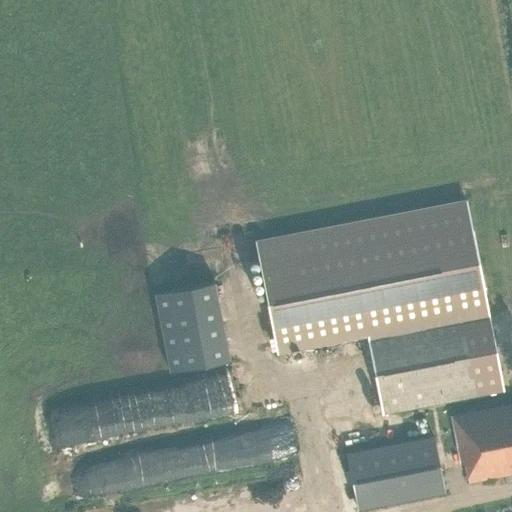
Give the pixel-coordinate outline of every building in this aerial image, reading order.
[(382,412),(503,388),(467,201),(255,240),(276,349),(367,332),(382,412)] [(228,360),(214,283),(154,294),(169,371),(228,360)] [(511,403),(455,415),(468,481),(511,472),(511,403)] [(190,475),(231,462),(221,429),(180,442),(190,475)] [(450,493),(439,439),(352,456),(362,510),(450,493)]
